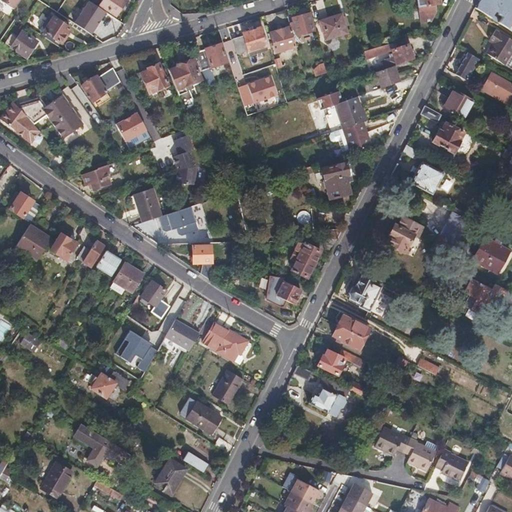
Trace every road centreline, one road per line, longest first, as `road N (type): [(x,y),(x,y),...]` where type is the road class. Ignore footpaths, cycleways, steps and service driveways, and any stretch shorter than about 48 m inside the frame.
road 1 (residential): [(298,342),(468,0)]
road 2 (residential): [(0,145),(211,293),(298,342)]
road 3 (residential): [(298,342),(216,511)]
road 4 (residential): [(0,82),(125,49)]
